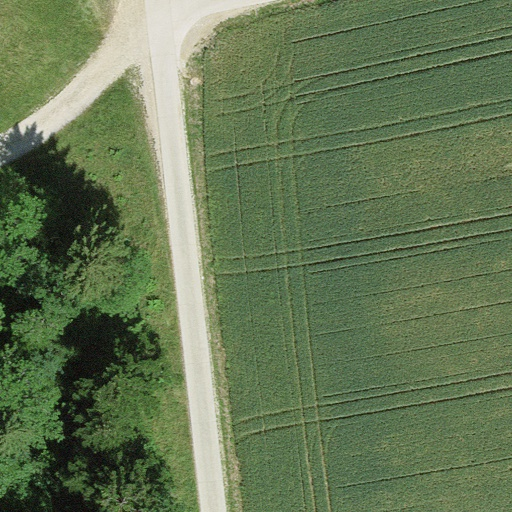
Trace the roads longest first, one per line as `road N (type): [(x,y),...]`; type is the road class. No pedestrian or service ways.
road 1 (track): [(215,511),(156,0)]
road 2 (track): [(0,144),(28,131),(158,18)]
